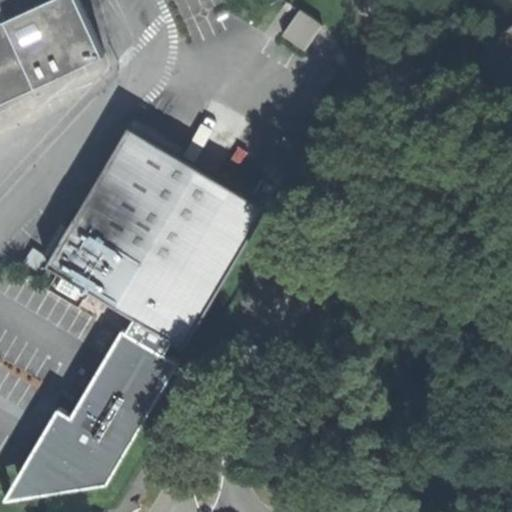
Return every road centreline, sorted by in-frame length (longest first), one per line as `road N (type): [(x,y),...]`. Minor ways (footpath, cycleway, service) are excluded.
road 1 (unclassified): [(208,511),(217,434),(405,140)]
road 2 (unclassified): [(405,140),(368,0)]
road 3 (residential): [(405,140),(511,59)]
